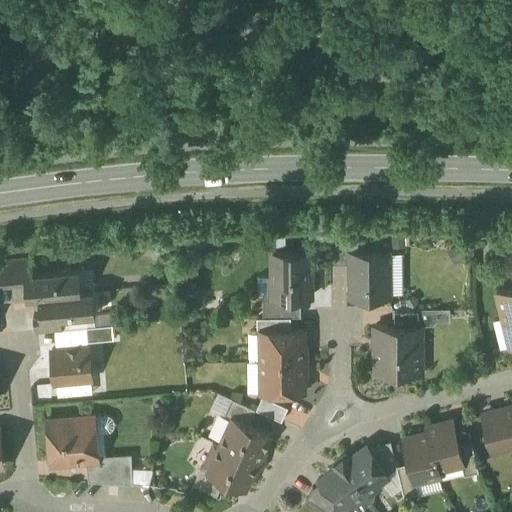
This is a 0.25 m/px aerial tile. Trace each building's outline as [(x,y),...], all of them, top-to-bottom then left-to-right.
[(351,237),(331,236),(331,264),(350,264),(350,253),(351,253),(351,237)] [(351,253),(350,253),(350,264),(351,296),(389,296),(389,253),(351,253)] [(311,254),(273,254),(273,297),(263,297),(263,318),(285,318),(301,318),(301,298),(311,298),(311,254)] [(32,258),(6,261),(8,284),(25,282),(25,274),(34,274),(32,258)] [(6,261),(0,261),(0,284),(8,284),(6,261)] [(34,274),(25,274),(25,282),(27,298),(94,292),(94,291),(82,292),(80,269),(34,274)] [(511,288),(497,292),(511,347),(511,346),(511,288)] [(94,292),(27,298),(39,297),(40,313),(41,320),(62,318),(96,315),(94,292)] [(421,309),(393,309),(393,326),(421,326),(421,309)] [(62,318),(41,320),(40,313),(34,314),(35,332),(63,330),(62,318)] [(263,318),(257,318),(257,332),(261,332),(261,331),(285,331),(285,318),(263,318)] [(112,325),(87,328),(88,342),(114,339),(112,325)] [(393,326),(375,326),(375,372),(421,372),(421,326),(393,326)] [(285,331),(261,331),(261,332),(265,332),(265,344),(261,344),(262,361),(304,360),(303,330),(285,331)] [(257,332),(250,333),(251,361),(262,361),(261,344),(265,344),(265,332),(261,332),(257,332)] [(88,347),(52,350),(55,383),(91,380),(88,347)] [(304,360),(262,361),(262,392),(304,391),(304,360)] [(288,408),(263,396),(256,410),(282,422),(288,408)] [(256,410),(233,399),(225,416),(231,419),(232,417),(249,425),(256,410)] [(511,406),(486,413),(495,450),(511,445),(511,406)] [(94,417),(48,421),(51,464),(86,461),(87,469),(99,468),(98,462),(94,417)] [(249,425),(232,417),(231,419),(219,445),(259,463),(271,435),(249,425)] [(452,421),(428,427),(439,476),(440,475),(438,470),(462,464),(463,464),(458,445),(452,421)] [(428,433),(404,439),(410,463),(415,482),(416,481),(439,476),(428,427),(427,427),(428,433)] [(390,442),(377,445),(370,451),(387,475),(397,468),(397,467),(391,442),(390,442)] [(472,442),(458,445),(463,464),(462,464),(464,476),(479,472),(472,442)] [(259,463),(219,445),(207,473),(246,491),(259,463)] [(370,451),(366,447),(348,459),(346,455),(341,459),(367,496),(380,486),(381,480),(387,475),(370,451)] [(132,459),(98,462),(99,468),(87,469),(88,482),(116,484),(117,483),(125,484),(125,485),(133,485),(132,459)] [(367,496),(341,459),(334,464),(337,468),(320,480),(321,482),(341,508),(347,504),(354,505),(367,496)] [(410,463),(397,467),(397,468),(404,495),(405,496),(419,493),(416,481),(415,482),(410,463)] [(217,496),(223,482),(205,474),(201,472),(194,486),(217,496)] [(321,482),(315,487),(306,499),(325,511),(335,511),(341,508),(321,482)] [(325,511),(306,499),(299,511),(300,511),(325,511)]
